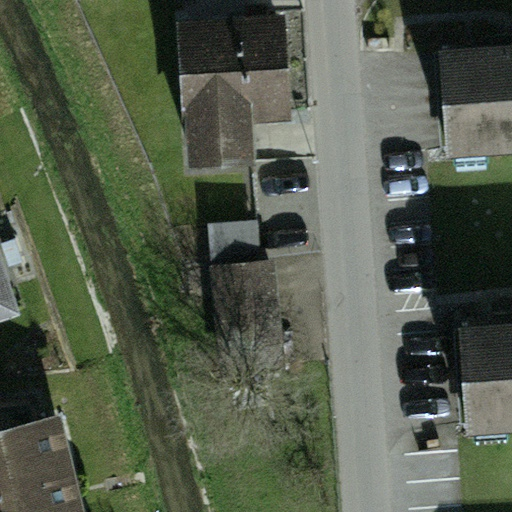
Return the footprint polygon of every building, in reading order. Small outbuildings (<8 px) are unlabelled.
[(279,28),(178,29),(180,168),(250,168),(250,125),(280,124),(279,28)] [(511,58),(426,65),(434,166),(511,159),(511,58)] [(275,276),(215,280),(221,361),(280,357),(275,276)] [(0,278),(0,320),(12,317),(0,278)] [(511,338),(454,341),(459,440),(511,437),(511,338)] [(72,511),(54,430),(0,442),(0,511),(72,511)]
